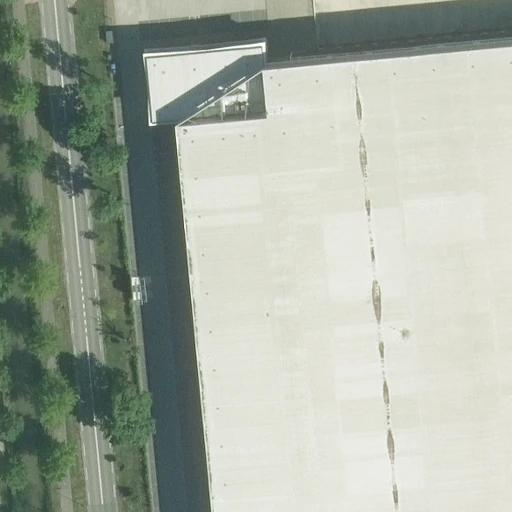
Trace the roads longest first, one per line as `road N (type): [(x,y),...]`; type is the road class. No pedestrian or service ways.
road 1 (tertiary): [(102,511),(54,0)]
road 2 (unknown): [(123,0),(171,511)]
